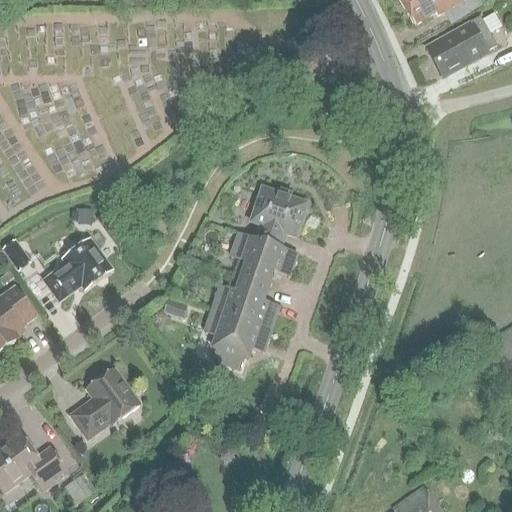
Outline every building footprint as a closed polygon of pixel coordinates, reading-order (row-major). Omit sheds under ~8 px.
[(396,0),(415,29),(435,16),(437,19),(462,3),(460,0),(396,0)] [(488,58),(486,55),(497,49),(481,20),(434,46),(437,53),(431,57),(443,79),(464,67),(465,70),(488,58)] [(254,242),(281,251),(286,237),(295,240),(306,207),(262,191),(250,225),(259,228),(254,242)] [(77,232),(89,232),(90,215),(77,214),(77,232)] [(241,280),(268,290),(273,275),(289,281),(297,257),(281,251),(254,242),(239,237),(230,261),(246,266),(241,280)] [(85,295),(113,274),(90,243),(62,264),(65,268),(43,285),(59,307),(81,290),(85,295)] [(16,274),(28,266),(12,244),(1,253),(16,274)] [(0,282),(4,287),(14,280),(9,273),(0,279),(0,282)] [(212,313),(271,333),(279,310),(263,304),(268,290),(241,280),(236,295),(220,289),(212,313)] [(0,356),(18,343),(14,337),(36,320),(15,291),(0,301),(0,303),(1,306),(0,306),(0,356)] [(163,316),(182,323),(187,310),(168,303),(163,316)] [(271,333),(212,313),(204,336),(219,341),(211,364),(239,374),(247,351),(263,356),(271,333)] [(113,429),(140,409),(114,373),(87,393),(94,404),(71,421),(88,444),(111,427),(113,429)] [(31,477),(43,495),(68,476),(51,452),(38,462),(22,440),(0,455),(0,492),(3,497),(31,477)] [(96,494),(83,476),(74,483),(87,500),(96,494)] [(438,511),(423,490),(422,490),(391,511),(392,511),(438,511)]
